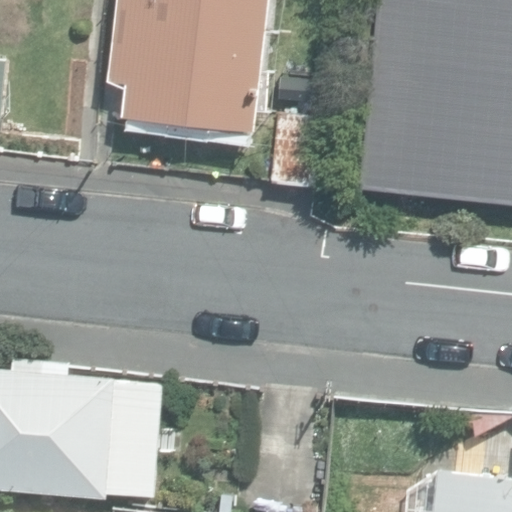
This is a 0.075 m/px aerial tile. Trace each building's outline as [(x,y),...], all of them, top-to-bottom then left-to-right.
[(121,106),(254,121),(266,0),(114,0),(107,72),(124,74),(121,106)] [(361,183),(511,198),(511,0),(379,0),(361,183)] [(0,139),(2,139),(10,58),(0,56),(0,139)] [(272,179),(317,184),(324,114),(279,110),(272,179)] [(0,482),(109,490),(110,485),(155,488),(163,376),(117,373),(117,367),(0,359),(0,482)] [(478,420),(480,432),(511,417),(511,414),(470,410),(468,419),(478,420)] [(511,511),(511,476),(504,475),(505,460),(484,458),(482,473),(442,469),(411,487),(409,511),(511,511)]
